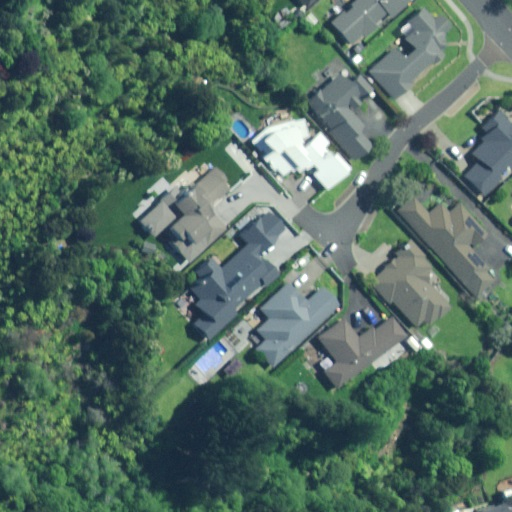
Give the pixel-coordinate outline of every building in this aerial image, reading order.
[(293,0),(303,10),(314,0),(293,0)] [(352,0),(326,24),(346,46),(357,36),(359,39),(371,28),(369,26),(382,14),(386,19),(406,1),(405,0),(352,0)] [(427,20),(417,8),(401,24),(408,32),(399,40),(407,49),(403,53),(394,44),(363,72),(389,101),(408,84),(405,82),(426,63),(428,65),(439,56),(433,49),(440,43),(441,33),(446,29),(433,15),(427,20)] [(368,93),(343,65),(299,105),(326,134),(351,161),(373,141),(359,126),(347,112),(368,93)] [(457,178),(478,198),(511,163),(511,122),(503,123),(490,111),(475,127),(485,138),(468,156),(473,161),(457,178)] [(263,153),(258,158),(269,171),(271,169),(278,178),(297,162),(322,191),(346,170),(331,153),(326,157),(319,149),(325,144),(315,133),(298,148),(292,142),(300,135),(296,118),(264,129),(247,144),(254,152),(259,148),(263,153)] [(224,191),(220,186),(225,181),(212,165),(206,170),(187,186),(182,181),(155,204),(168,220),(159,228),(171,242),(178,251),(186,260),(221,230),(205,211),(210,206),(208,204),(224,191)] [(425,213),(410,198),(393,214),(474,298),(495,277),(467,249),(483,234),(454,204),(445,212),(436,203),(425,213)] [(206,263),(202,259),(188,272),(192,276),(181,286),(194,300),(188,306),(197,315),(186,325),(201,341),(273,275),(255,255),(280,232),(262,212),(245,227),(242,224),(232,233),(243,245),(221,265),(213,257),(206,263)] [(414,324),(419,329),(432,317),(434,320),(447,308),(422,281),(432,271),(407,244),(364,283),(384,304),(387,302),(410,327),(414,324)] [(301,302),(282,282),(254,308),(264,319),(251,331),(260,341),(249,351),(266,369),(333,307),(316,288),(301,302)] [(400,337),(386,318),(368,332),(365,327),(351,338),(338,320),(312,339),(330,363),(316,373),(329,390),(400,337)] [(511,511),(511,492),(492,498),(494,504),(467,511),(511,511)]
